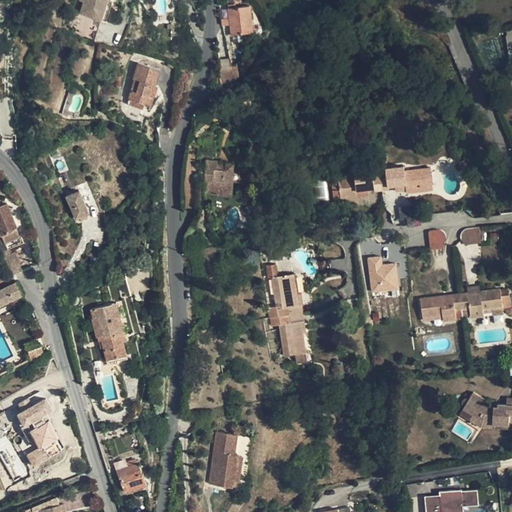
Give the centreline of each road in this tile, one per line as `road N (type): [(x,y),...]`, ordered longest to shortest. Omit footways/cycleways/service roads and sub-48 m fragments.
road 1 (residential): [(159,511),(176,389),(178,135),(212,55),(211,0)]
road 2 (unclassified): [(0,158),(31,187),(52,323),(117,511)]
road 3 (residential): [(511,165),(444,0)]
road 4 (residential): [(336,490),(511,468)]
